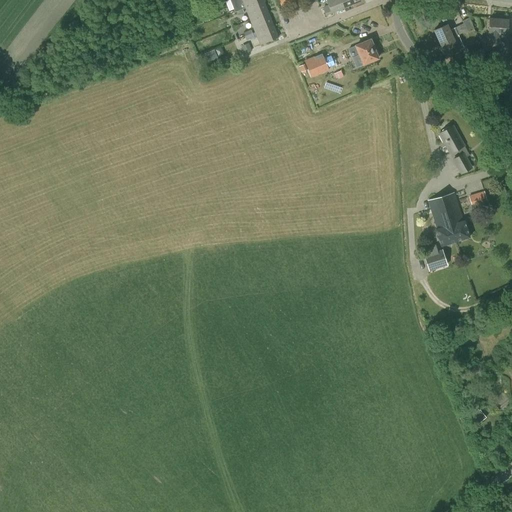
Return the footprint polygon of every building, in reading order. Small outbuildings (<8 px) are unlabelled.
[(264,0),(245,8),(250,20),(269,13),(264,0)] [(326,0),(328,5),(323,8),(326,15),(344,7),(340,0),(326,0)] [(269,13),(250,20),(255,33),(274,25),(269,13)] [(469,17),(462,20),(467,31),(474,28),(469,17)] [(488,34),(486,50),(499,51),(500,39),(499,39),(500,35),(507,36),(508,19),(489,17),(488,34)] [(448,24),(433,31),(439,43),(458,35),(458,34),(455,28),(450,30),(448,24)] [(274,25),(255,33),(260,45),(279,38),(274,25)] [(458,35),(439,43),(445,56),(459,50),(456,43),(461,40),(458,35)] [(355,45),(348,48),(352,58),(359,55),(363,65),(379,59),(371,39),(355,45)] [(479,41),(469,45),(472,52),(482,47),(479,41)] [(216,48),(205,53),(208,60),(219,56),(216,48)] [(322,54),(305,61),(311,76),(328,69),(327,68),(334,65),(330,56),(323,58),(322,54)] [(453,125),(438,134),(450,154),(457,150),(464,146),(464,145),(453,125)] [(459,155),(452,159),(460,173),(461,175),(473,168),(466,156),(464,152),(459,155)] [(484,189),(470,195),(475,206),(489,199),(484,189)] [(454,193),(428,201),(430,206),(435,205),(439,220),(440,219),(441,221),(448,219),(455,242),(470,237),(464,220),(463,220),(454,193)] [(435,205),(430,206),(436,228),(435,229),(441,246),(455,242),(448,219),(441,221),(440,219),(439,220),(435,205)] [(442,249),(423,255),(429,271),(448,266),(442,249)] [(477,408),(469,416),(476,425),(486,417),(480,410),(479,410),(477,408)]
